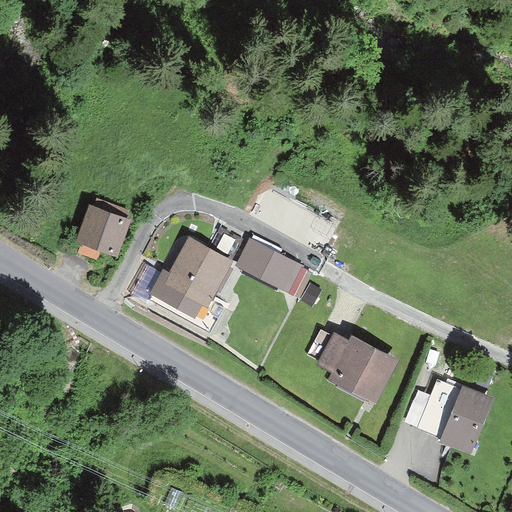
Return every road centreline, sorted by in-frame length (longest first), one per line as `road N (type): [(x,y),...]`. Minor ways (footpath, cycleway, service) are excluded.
road 1 (residential): [(511,360),(209,206),(179,200),(153,218),(96,315)]
road 2 (tertiary): [(96,315),(423,511)]
